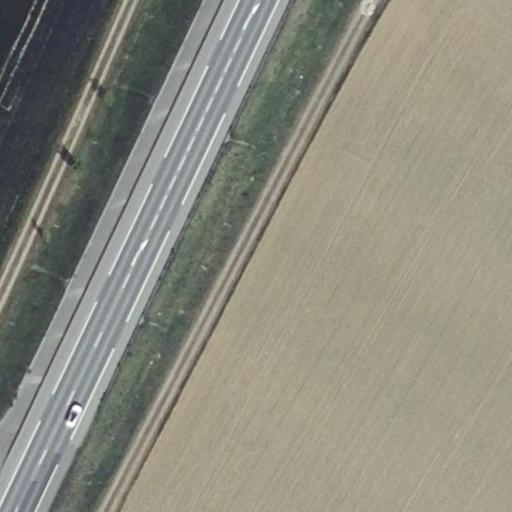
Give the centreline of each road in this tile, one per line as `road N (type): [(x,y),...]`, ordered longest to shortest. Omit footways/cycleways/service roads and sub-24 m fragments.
road 1 (track): [(368,0),(104,511)]
road 2 (primary): [(257,0),(17,511)]
road 3 (track): [(0,300),(136,0)]
